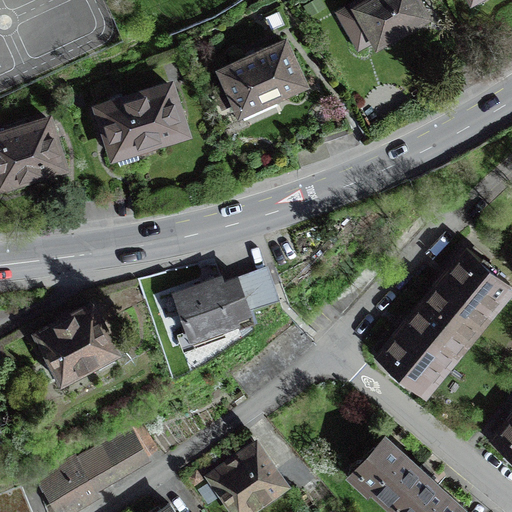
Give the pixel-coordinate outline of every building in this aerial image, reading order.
[(359,0),(339,11),(354,37),(370,28),(378,41),(425,15),(416,0),(359,0)] [(448,29),(433,37),(448,67),(464,59),(448,29)] [(277,101),(274,94),(303,81),(284,41),(223,69),(229,84),(213,91),(222,109),(238,102),(244,116),(277,101)] [(169,85),(100,107),(114,152),(119,162),(138,156),(136,146),(183,131),(169,85)] [(335,100),(308,115),(323,142),(350,127),(335,100)] [(0,182),(0,184),(3,183),(5,189),(24,184),(24,176),(61,164),(47,119),(0,133),(0,182)] [(111,163),(90,170),(99,199),(121,195),(111,163)] [(90,170),(69,177),(78,202),(99,199),(90,170)] [(364,249),(383,266),(424,220),(404,203),(364,249)] [(443,277),(423,301),(465,335),(509,283),(467,248),(443,277)] [(383,266),(364,249),(323,295),(343,312),(383,266)] [(269,269),(239,280),(249,308),(279,297),(269,269)] [(221,276),(175,293),(190,335),(237,318),(235,313),(249,308),(239,280),(237,275),(223,281),(221,276)] [(421,389),(465,335),(423,301),(401,327),(379,354),(421,389)] [(91,304),(39,331),(53,356),(45,360),(52,374),(60,370),(67,383),(114,358),(110,350),(114,348),(91,304)] [(250,395),(315,342),(295,322),(232,374),(250,395)] [(511,452),(511,413),(493,437),(511,452)] [(73,455),(40,475),(62,511),(97,491),(94,485),(157,447),(141,419),(75,458),(73,455)] [(453,511),(461,504),(387,437),(357,470),(404,511),(453,511)] [(256,442),(211,474),(237,511),(244,511),(285,484),(256,442)] [(196,469),(188,475),(194,483),(202,477),(196,469)] [(0,494),(0,511),(33,511),(22,485),(0,494)] [(157,511),(175,511),(170,503),(157,511)]
